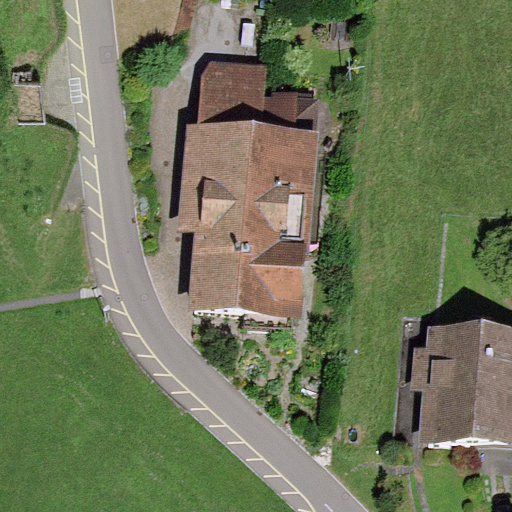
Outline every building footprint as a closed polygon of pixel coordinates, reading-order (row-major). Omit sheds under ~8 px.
[(204,79),(201,128),(293,135),(295,101),(296,99),(265,97),(267,70),(212,66),(204,79)] [(48,117),(42,76),(14,80),(20,121),(48,117)] [(320,103),(295,101),(293,135),(318,137),(320,103)] [(190,317),(301,325),(306,260),(312,260),(321,137),(318,137),(293,135),(201,128),(186,127),(178,238),(196,240),(190,317)] [(420,449),(511,455),(511,335),(428,330),(426,351),(415,351),(412,394),(424,395),(420,449)]
